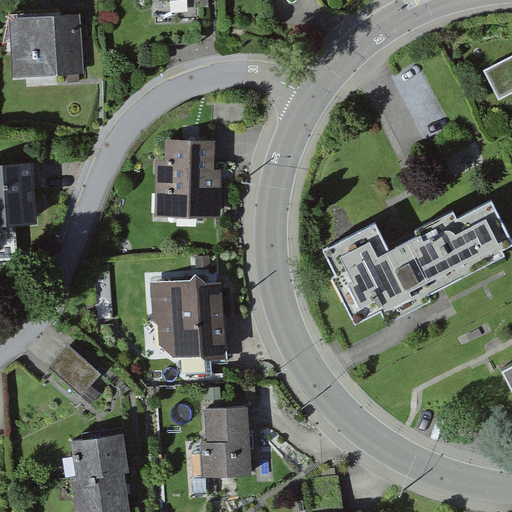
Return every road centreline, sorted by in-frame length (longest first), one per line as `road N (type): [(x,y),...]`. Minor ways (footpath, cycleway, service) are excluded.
road 1 (tertiary): [(314,97),(291,145),(274,228),(279,288),(295,341),(322,390),(372,441),(429,474),(511,494)]
road 2 (residential): [(314,97),(277,80),(229,76),(146,110),(111,156),(55,294),(0,356)]
road 3 (tertiary): [(450,0),(379,32),(314,97)]
